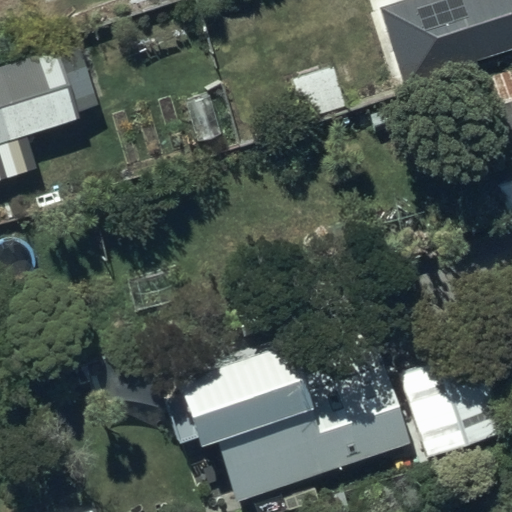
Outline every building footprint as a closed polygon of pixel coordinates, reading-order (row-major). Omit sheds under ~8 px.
[(511,0),(383,0),(367,5),(393,86),(471,61),(468,51),(511,37),(511,0)] [(69,45),(45,53),(42,43),(0,56),(0,172),(24,165),(13,129),(64,113),(61,105),(85,98),(69,45)] [(467,136),(511,119),(511,62),(449,86),(467,136)] [(204,84),(171,94),(188,148),(221,137),(204,84)] [(269,327),(150,368),(174,436),(195,429),(219,499),(400,436),(374,360),(290,389),(269,327)] [(469,339),(383,369),(411,452),(498,423),(469,339)]
